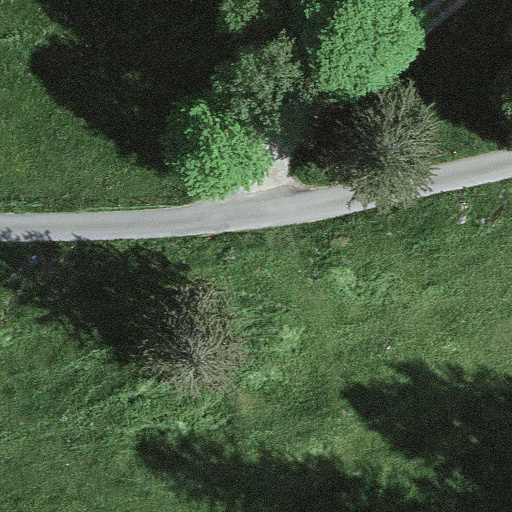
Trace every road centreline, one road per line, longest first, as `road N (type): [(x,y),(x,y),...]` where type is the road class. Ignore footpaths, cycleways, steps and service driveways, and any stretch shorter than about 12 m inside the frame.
road 1 (unclassified): [(0,223),(241,213),(511,150)]
road 2 (track): [(241,213),(474,0)]
